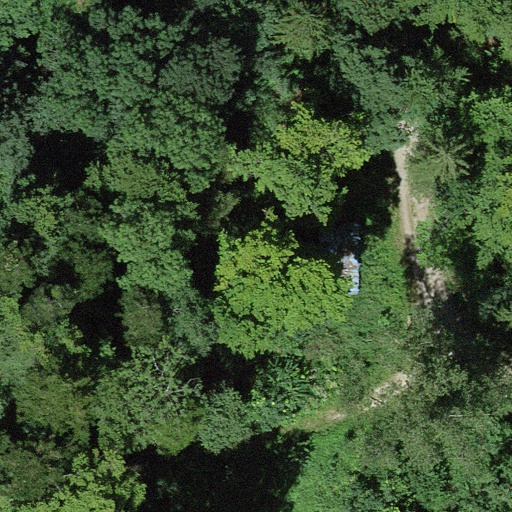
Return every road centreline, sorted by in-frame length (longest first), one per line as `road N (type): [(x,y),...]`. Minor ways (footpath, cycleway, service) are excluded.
road 1 (track): [(0,500),(104,486),(459,380)]
road 2 (track): [(511,405),(451,372),(386,168),(397,0)]
